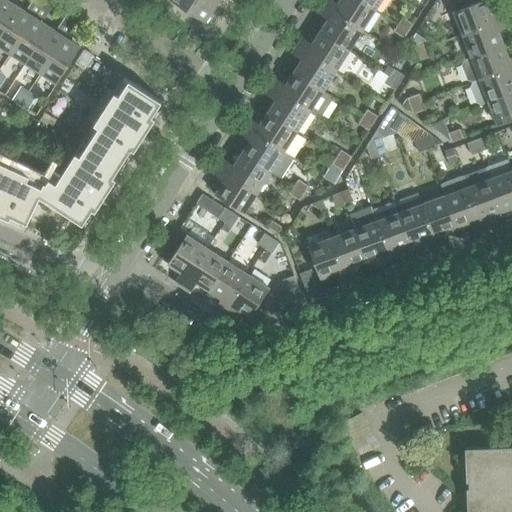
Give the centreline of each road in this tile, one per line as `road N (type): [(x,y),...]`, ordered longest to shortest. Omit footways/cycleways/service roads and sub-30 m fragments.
road 1 (residential): [(117,264),(239,331),(290,323),(511,249)]
road 2 (secondary): [(239,511),(96,396),(54,372)]
road 3 (residential): [(117,264),(234,93)]
road 4 (residential): [(234,93),(90,0)]
road 5 (secondary): [(26,419),(155,511)]
